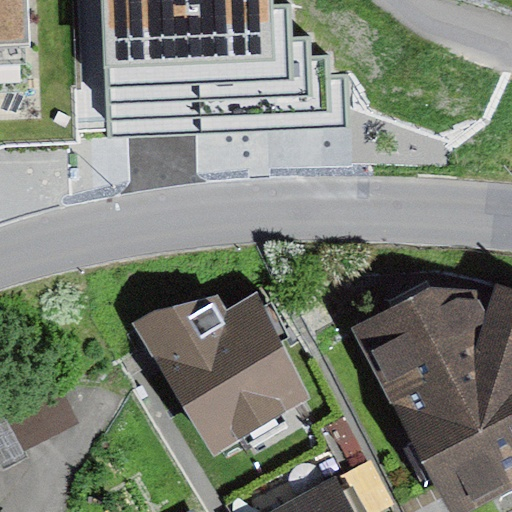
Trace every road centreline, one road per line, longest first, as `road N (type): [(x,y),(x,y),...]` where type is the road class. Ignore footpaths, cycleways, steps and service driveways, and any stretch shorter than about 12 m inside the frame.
road 1 (tertiary): [(0,260),(81,238),(226,216),(374,208),(511,216)]
road 2 (residential): [(511,54),(446,29),(400,0)]
